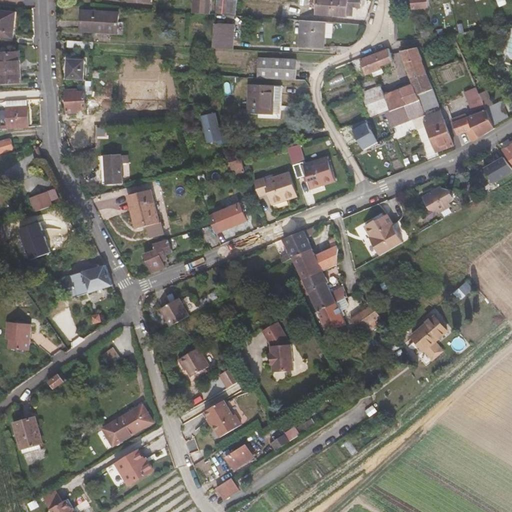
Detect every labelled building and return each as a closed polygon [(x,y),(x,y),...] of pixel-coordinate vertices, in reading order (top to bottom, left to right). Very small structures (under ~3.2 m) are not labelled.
[(197,0),(197,12),(213,13),(213,0),(197,0)] [(354,10),(354,0),(324,0),(323,15),(354,17),(354,10)] [(366,0),(354,0),(354,10),(360,10),(366,10),(366,0)] [(418,0),(419,9),(435,8),(434,0),(418,0)] [(225,2),(224,13),(235,14),(237,2),(225,2)] [(121,12),(85,10),(84,29),(120,31),(121,12)] [(0,11),(0,36),(15,38),(18,14),(0,11)] [(329,48),(331,22),(307,20),(305,46),(329,48)] [(218,47),(237,48),(238,26),(220,25),(218,47)] [(435,29),(426,30),(427,37),(437,35),(435,29)] [(424,94),(436,90),(422,47),(405,52),(420,85),(424,94)] [(365,60),(370,71),(371,74),(378,71),(386,68),(385,65),(398,60),(395,53),(393,48),(365,60)] [(0,51),(0,82),(21,80),(18,50),(0,51)] [(68,58),(70,76),(87,75),(86,57),(68,58)] [(362,60),(358,61),(362,71),(366,70),(362,60)] [(262,77),(300,79),(301,66),(262,63),(262,77)] [(367,82),(370,89),(383,84),(380,76),(367,82)] [(272,99),(273,86),(272,84),(248,83),(246,111),(271,113),(272,99)] [(370,89),(379,112),(392,107),(397,105),(393,95),(389,85),(385,86),(383,84),(370,89)] [(393,95),(397,105),(424,94),(420,85),(393,95)] [(67,88),(69,111),(80,110),(80,107),(90,107),(89,89),(78,90),(78,87),(67,88)] [(488,105),(480,88),(469,94),(476,110),(488,105)] [(430,109),(442,105),(436,90),(424,94),(397,105),(392,107),(398,124),(431,111),(430,109)] [(9,102),(11,124),(33,121),(31,100),(29,100),(28,94),(10,95),(10,101),(9,102)] [(486,134),(497,128),(489,109),(469,118),(468,115),(455,120),(459,133),(470,130),(474,140),(486,134)] [(80,110),(69,111),(69,119),(81,118),(80,110)] [(438,150),(455,144),(443,110),(431,114),(432,117),(429,119),(429,121),(438,150)] [(217,111),(201,115),(208,142),(223,139),(217,111)] [(311,128),(307,121),(301,122),(305,130),(311,128)] [(365,149),(379,142),(368,121),(354,129),(365,149)] [(307,132),(305,130),(301,122),(288,129),(294,139),(307,132)] [(0,141),(0,150),(18,145),(15,137),(0,141)] [(297,166),(300,176),(307,174),(309,180),(312,179),(314,186),(338,178),(331,155),(310,162),(304,142),(291,145),(297,166)] [(111,167),(112,178),(124,178),(128,177),(126,152),(111,152),(111,167)] [(511,164),(506,157),(488,170),(496,185),(511,173),(511,164)] [(227,165),(228,171),(237,168),(236,163),(227,165)] [(258,179),(261,190),(270,187),(294,179),(292,173),(268,180),(267,176),(258,179)] [(298,193),(294,179),(270,187),(272,192),(275,200),(298,193)] [(139,225),(151,222),(161,220),(159,213),(152,186),(130,192),(139,225)] [(440,209),(441,210),(453,204),(451,200),(454,199),(456,191),(451,188),(443,186),(438,189),(437,188),(424,195),(428,201),(428,205),(430,209),(436,210),(440,209)] [(35,193),(40,208),(56,201),(50,187),(35,193)] [(212,215),(215,224),(218,231),(224,229),(225,230),(251,221),(245,204),(221,211),(221,212),(212,215)] [(161,220),(151,222),(153,232),(167,229),(162,212),(159,213),(161,220)] [(379,241),(385,252),(404,241),(388,213),(368,225),(374,236),(376,236),(379,241)] [(303,230),(308,239),(312,237),(317,228),(316,224),(303,230)] [(291,253),(293,257),(312,247),(308,239),(303,230),(284,238),(291,253)] [(147,252),(149,258),(166,252),(174,250),(170,238),(156,242),(158,248),(147,252)] [(293,257),(302,277),(324,269),(337,264),(339,247),(337,244),(335,238),(330,239),(332,248),(316,256),(312,247),(293,257)] [(149,258),(153,270),(166,265),(165,264),(164,259),(168,258),(166,252),(149,258)] [(283,262),(293,257),(291,253),(281,257),(283,262)] [(79,292),(113,281),(105,261),(61,276),(64,288),(71,292),(79,290),(79,292)] [(324,269),(302,277),(303,278),(299,280),(306,295),(309,294),(317,310),(337,301),(347,296),(348,296),(344,284),(332,289),(324,269)] [(454,288),(462,282),(457,276),(450,282),(454,288)] [(162,305),(170,323),(189,313),(180,295),(162,305)] [(347,296),(337,301),(343,314),(345,314),(343,308),(348,307),(350,303),(347,296)] [(337,301),(317,310),(327,332),(336,330),(346,322),(343,314),(337,301)] [(352,318),(361,332),(382,317),(377,310),(371,304),(352,318)] [(92,312),(94,320),(102,317),(100,311),(92,312)] [(409,336),(435,317),(431,313),(406,332),(409,336)] [(443,329),(435,317),(409,336),(426,356),(436,348),(429,340),(443,329)] [(12,337),(11,346),(30,347),(31,321),(9,320),(8,337),(12,337)] [(288,340),(277,320),(262,328),(268,341),(268,350),(266,350),(266,359),(269,359),(269,367),(289,366),(288,340)] [(191,372),(202,366),(206,364),(196,346),(177,356),(180,363),(182,363),(188,374),(191,372)] [(119,357),(116,352),(105,359),(109,364),(119,357)] [(87,372),(101,368),(97,353),(83,357),(87,372)] [(225,382),(238,375),(230,362),(218,370),(225,382)] [(64,372),(60,366),(47,375),(51,381),(64,372)] [(204,369),(202,366),(191,372),(193,376),(204,369)] [(225,413),(216,397),(196,409),(211,434),(233,422),(227,412),(225,413)] [(148,420),(137,401),(96,425),(108,444),(148,420)] [(15,444),(37,440),(32,414),(10,419),(15,444)] [(266,451),(278,443),(273,435),(261,443),(266,451)] [(38,445),(37,440),(15,444),(16,449),(38,445)] [(243,459),(235,446),(217,458),(226,471),(243,459)] [(111,459),(115,467),(134,456),(130,449),(111,459)] [(134,456),(115,467),(122,482),(144,469),(138,457),(136,459),(134,456)] [(223,496),(238,486),(232,476),(217,486),(223,496)] [(45,503),(47,507),(62,499),(59,495),(45,503)] [(62,499),(47,507),(49,511),(70,511),(66,503),(63,504),(62,499)]
